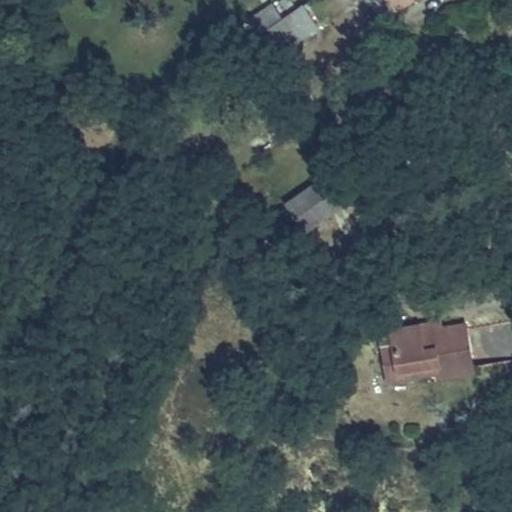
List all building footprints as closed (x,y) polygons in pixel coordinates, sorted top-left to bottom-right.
[(389,0),(398,12),(415,0),(389,0)] [(258,14),(286,47),(314,24),(298,3),(282,16),(271,3),(258,14)] [(333,172),(285,202),(304,233),(352,203),(333,172)] [(442,329),(440,321),(421,324),(422,333),(442,329)] [(421,324),(399,328),(406,370),(447,363),(449,373),(450,378),(474,374),(466,325),(442,329),(422,333),(421,324)] [(406,370),(399,328),(382,331),(391,383),(449,373),(447,363),(406,370)]
